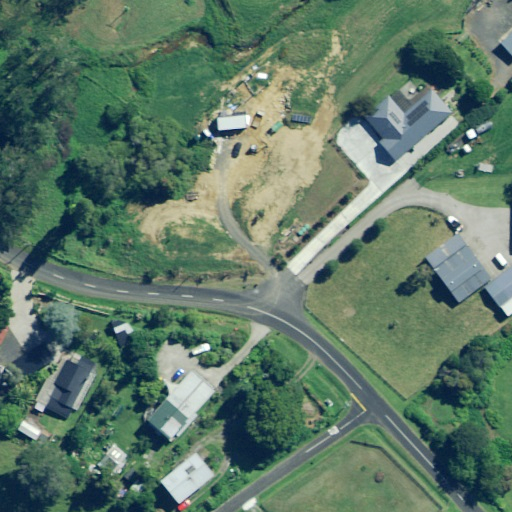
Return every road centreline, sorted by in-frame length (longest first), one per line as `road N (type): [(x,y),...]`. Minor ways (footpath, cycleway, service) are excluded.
road 1 (residential): [(374,403),(288,321),(215,299),(104,289),(0,254)]
road 2 (residential): [(220,511),(374,403)]
road 3 (residential): [(469,511),(374,403)]
